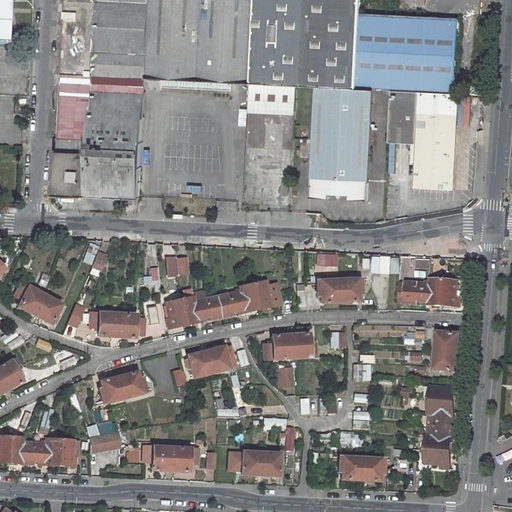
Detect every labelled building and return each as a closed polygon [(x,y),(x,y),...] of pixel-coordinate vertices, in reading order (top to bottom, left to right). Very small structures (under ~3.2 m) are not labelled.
[(147,80),(151,0),(67,0),(59,151),(55,150),(54,195),(140,200),(147,80)] [(253,85),(256,0),(151,0),(147,80),(253,85)] [(256,0),(253,85),(298,88),(317,89),(359,91),(362,15),(362,3),(362,0),(256,0)] [(459,21),(362,15),(359,91),(375,92),(390,93),(455,97),(459,21)] [(298,88),(253,85),(251,110),(296,113),(298,88)] [(481,89),(471,88),(470,98),(481,98),(481,89)] [(317,89),(311,200),(330,201),(330,196),(337,196),(341,200),(344,196),(350,196),(349,201),(368,202),(375,92),(359,91),(317,89)] [(390,93),(387,144),(411,146),(409,166),(415,166),(413,190),(452,192),(458,97),(455,97),(390,93)] [(105,259),(97,256),(91,270),(99,273),(105,259)] [(176,262),(176,260),(168,261),(169,276),(178,276),(178,275),(176,262)] [(186,261),(176,262),(178,275),(187,275),(186,261)] [(366,280),(308,282),(309,287),(315,286),(315,298),(319,298),(319,304),(357,303),(357,296),(360,296),(360,284),(366,284),(366,280)] [(169,321),(166,321),(168,330),(204,322),(204,319),(209,318),(210,321),(232,317),(232,314),(237,313),(237,316),(273,308),(277,307),(276,303),(279,303),(275,285),(266,288),(265,283),(254,286),(253,281),(248,281),(249,287),(238,289),(239,293),(193,303),(190,291),(183,293),(184,300),(166,304),(169,321)] [(404,305),(458,308),(458,300),(456,300),(456,282),(430,281),(429,285),(414,284),(390,283),(388,299),(404,300),(404,305)] [(17,308),(50,326),(61,305),(21,284),(14,297),(21,301),(17,308)] [(82,315),(74,312),(69,326),(77,329),(82,315)] [(135,320),(136,316),(98,314),(89,314),(89,329),(98,330),(97,338),(134,339),(135,336),(143,336),(144,321),(135,320)] [(436,333),(433,370),(456,372),(459,335),(436,333)] [(270,337),(271,345),(262,346),(264,361),(314,357),(313,344),(311,344),(311,342),(308,342),(307,334),(270,337)] [(187,357),(192,380),(228,371),(222,348),(187,357)] [(16,358),(0,367),(0,395),(23,382),(22,380),(25,378),(20,370),(22,369),(16,358)] [(291,370),(277,371),(278,389),(293,387),(291,370)] [(141,379),(138,380),(137,373),(118,378),(123,400),(152,393),(151,390),(145,391),(141,379)] [(96,403),(96,406),(123,400),(118,378),(100,382),(101,390),(99,391),(102,402),(96,403)] [(427,415),(432,415),(430,439),(425,438),(424,465),(440,467),(440,469),(449,470),(452,428),(449,428),(449,424),(453,424),(455,387),(446,387),(445,390),(429,389),(427,415)] [(87,442),(88,454),(118,449),(117,434),(86,439),(87,442)] [(0,463),(31,465),(31,461),(37,462),(37,465),(73,467),(74,458),(71,457),(71,441),(44,440),(44,444),(26,443),(26,439),(0,437),(0,463)] [(198,451),(144,448),(143,463),(151,464),(151,471),(187,473),(188,466),(197,467),(198,451)] [(240,475),(277,477),(278,454),(242,452),(240,475)] [(217,454),(209,453),(207,468),(215,469),(217,454)] [(340,481),(378,483),(378,476),(382,476),(382,464),(388,464),(389,461),(332,458),(332,461),(338,461),(338,474),(340,474),(340,481)]
